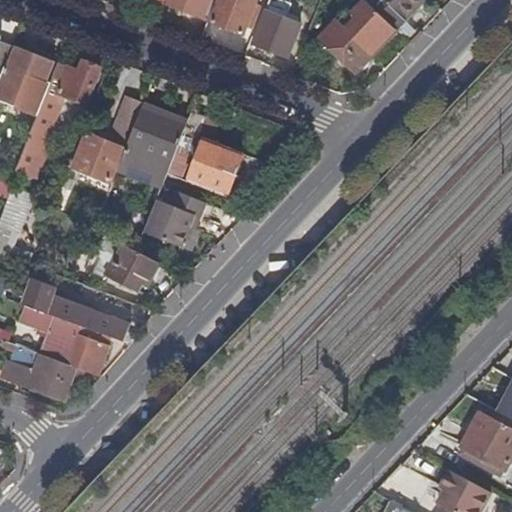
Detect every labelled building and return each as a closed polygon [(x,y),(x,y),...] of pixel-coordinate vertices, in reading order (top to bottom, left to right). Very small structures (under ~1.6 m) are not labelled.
[(165,0),(164,5),(208,22),(216,0),(165,0)] [(216,0),(208,22),(243,35),(256,0),(216,0)] [(366,3),(363,0),(361,0),(354,8),(363,16),(348,32),(339,24),(322,42),(356,75),(396,31),(366,3)] [(368,0),(366,3),(396,31),(398,32),(427,0),(368,0)] [(288,58),(300,26),(266,13),(254,45),(288,58)] [(0,76),(1,76),(13,46),(14,45),(0,39),(0,76)] [(1,76),(0,77),(0,102),(16,108),(19,101),(21,94),(27,78),(45,84),(54,62),(13,46),(1,76)] [(57,65),(17,164),(36,171),(46,148),(40,145),(61,96),(86,105),(100,69),(84,63),(78,75),(57,65)] [(21,94),(39,100),(45,84),(27,78),(21,94)] [(21,94),(19,101),(36,107),(39,100),(21,94)] [(109,134),(128,142),(142,108),(144,103),(124,96),(109,134)] [(128,142),(126,147),(170,165),(183,134),(186,126),(142,108),(128,142)] [(207,117),(192,111),(186,126),(183,134),(196,139),(197,140),(207,117)] [(110,181),(122,148),(85,134),(73,167),(110,181)] [(183,134),(170,165),(166,176),(179,181),(196,139),(183,134)] [(186,184),(209,193),(212,187),(227,193),(241,158),(202,143),(186,184)] [(166,176),(163,184),(175,188),(179,181),(166,176)] [(0,250),(8,253),(29,196),(9,189),(0,214),(0,250)] [(156,200),(143,232),(180,248),(188,228),(193,217),(200,219),(206,205),(179,194),(172,207),(156,200)] [(193,217),(188,228),(195,231),(200,219),(193,217)] [(140,297),(158,265),(135,252),(120,244),(103,277),(140,297)] [(109,308),(113,297),(84,286),(79,297),(109,308)] [(49,297),(43,313),(52,317),(69,323),(75,306),(49,297)] [(78,326),(121,342),(128,326),(84,309),(78,326)] [(74,368),(97,377),(107,346),(74,335),(78,326),(69,323),(52,317),(38,354),(74,368)] [(64,402),(74,368),(38,354),(6,342),(5,347),(38,359),(36,367),(20,361),(12,384),(27,390),(28,388),(64,402)] [(511,383),(496,413),(511,422),(511,383)] [(504,472),(511,457),(511,433),(478,415),(461,449),(504,472)] [(478,511),(489,495),(448,473),(438,491),(444,494),(437,507),(445,511),(478,511)] [(407,511),(390,503),(384,511),(407,511)]
